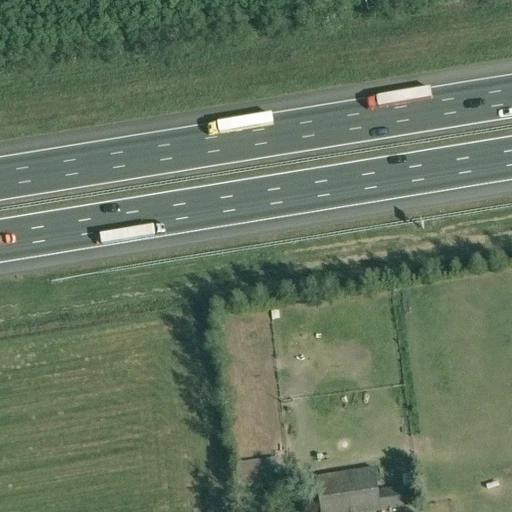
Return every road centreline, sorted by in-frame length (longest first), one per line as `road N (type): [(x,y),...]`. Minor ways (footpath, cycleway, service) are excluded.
road 1 (motorway): [(0,241),(511,158)]
road 2 (motorway): [(511,97),(0,180)]
